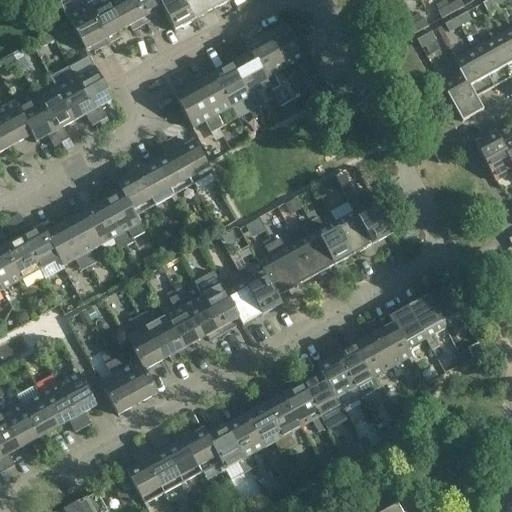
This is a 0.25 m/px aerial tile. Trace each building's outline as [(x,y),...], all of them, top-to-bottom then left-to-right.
[(96,0),(98,2),(86,9),(107,47),(121,39),(118,34),(123,31),(106,0),(96,0)] [(106,0),(123,31),(129,27),(132,33),(145,26),(130,0),(106,0)] [(156,13),(161,10),(162,9),(156,0),(130,0),(145,26),(146,25),(154,21),(159,18),(156,13)] [(156,0),(162,9),(161,10),(173,33),(175,32),(193,22),(180,0),(156,0)] [(180,0),(193,22),(212,12),(205,0),(180,0)] [(205,0),(212,12),(231,1),(230,0),(205,0)] [(493,0),(491,0),(482,5),(486,14),(498,7),(493,0)] [(459,1),(448,7),(452,15),(463,9),(459,1)] [(69,23),(75,34),(85,52),(91,48),(94,54),(99,51),(107,47),(86,9),(75,15),(68,4),(61,8),(69,23)] [(448,7),(437,13),(441,21),(452,15),(448,7)] [(466,14),(455,20),(460,28),(471,22),(466,14)] [(409,28),(413,36),(428,28),(423,20),(409,28)] [(455,20),(444,26),(449,35),(460,28),(455,20)] [(154,21),(146,25),(150,34),(158,29),(154,21)] [(276,25),(263,32),(283,70),(295,64),(301,75),(309,70),(285,27),(279,30),(276,25)] [(511,32),(511,31),(492,42),(511,77),(511,32)] [(253,45),(247,48),(246,49),(250,56),(264,81),(268,88),(269,87),(271,91),(278,87),(272,76),(283,70),(263,32),(250,39),(253,45)] [(416,42),(421,50),(436,42),(431,33),(416,42)] [(49,35),(39,41),(43,49),(54,43),(49,35)] [(511,77),(492,42),(473,52),(494,89),(508,82),(511,79),(511,77)] [(107,47),(99,51),(104,60),(112,55),(107,47)] [(12,55),(15,61),(23,56),(21,52),(18,54),(17,52),(12,55)] [(473,52),(454,63),(482,112),(483,111),(479,104),(476,99),(482,96),(494,89),(473,52)] [(23,56),(15,61),(22,73),(30,68),(23,56)] [(263,105),(256,94),(268,88),(264,81),(250,56),(231,66),(255,110),(263,105)] [(12,58),(2,63),(6,70),(6,72),(17,66),(16,65),(12,58)] [(74,80),(98,124),(106,119),(100,108),(112,102),(103,85),(88,59),(68,70),(74,80)] [(460,75),(441,86),(462,123),(472,118),(482,112),(454,63),(460,75)] [(231,66),(213,76),(230,109),(242,103),(248,114),(255,110),(231,66)] [(213,76),(194,87),(217,130),(225,126),(219,115),(230,109),(213,76)] [(52,85),(73,123),(85,116),(91,128),(98,124),(74,80),(57,89),(55,84),(52,85)] [(36,101),(60,145),(69,140),(62,129),(73,123),(52,85),(50,86),(53,92),(36,101)] [(181,111),(192,130),(204,124),(210,134),(217,130),(194,87),(174,97),(177,103),(181,111)] [(31,137),(35,144),(48,137),(54,149),(60,145),(36,101),(20,110),(17,105),(14,106),(17,111),(17,112),(31,137)] [(0,126),(12,147),(31,137),(17,112),(17,111),(14,106),(13,104),(1,111),(0,108),(0,126)] [(0,153),(12,147),(0,126),(0,153)] [(494,135),(511,168),(511,140),(508,143),(502,146),(499,141),(495,134),(494,135)] [(511,168),(494,135),(484,140),(474,146),(495,184),(511,174),(511,168)] [(168,143),(191,186),(208,177),(211,183),(214,182),(193,144),(181,150),(175,139),(168,143)] [(69,140),(60,145),(64,152),(73,147),(69,140)] [(155,165),(175,203),(177,202),(174,196),(191,186),(168,143),(160,147),(166,159),(155,165)] [(425,160),(430,169),(441,163),(437,154),(425,160)] [(130,164),(153,208),(170,198),(173,204),(175,203),(155,165),(143,171),(137,160),(130,164)] [(120,193),(121,194),(138,226),(139,225),(138,224),(140,223),(137,216),(153,208),(130,164),(122,168),(128,180),(116,186),(120,193)] [(102,204),(125,247),(133,243),(131,241),(143,234),(138,226),(121,194),(102,204)] [(347,203),(371,246),(391,235),(373,202),(360,210),(354,199),(347,203)] [(294,201),(285,207),(290,216),(291,215),(299,211),(294,201)] [(334,224),(352,256),(371,246),(347,203),(339,207),(345,218),(334,224)] [(83,214),(100,246),(112,240),(118,251),(125,247),(102,204),(83,214)] [(305,216),(309,223),(314,220),(311,213),(305,216)] [(64,225),(88,268),(95,264),(89,252),(100,246),(83,214),(64,225)] [(267,215),(258,220),(264,231),(273,226),(267,215)] [(19,217),(11,221),(18,232),(25,228),(19,217)] [(255,219),(244,225),(252,240),(263,234),(255,219)] [(309,223),(333,267),(352,256),(334,224),(322,230),(316,219),(314,220),(309,223)] [(11,221),(4,225),(10,236),(18,232),(11,221)] [(296,245),(314,277),(333,267),(309,223),(301,227),(308,239),(296,245)] [(45,235),(62,266),(62,267),(74,261),(80,272),(88,268),(64,225),(45,235)] [(21,239),(39,271),(56,262),(58,267),(62,266),(45,235),(44,234),(41,228),(21,239)] [(2,249),(23,287),(25,286),(22,280),(39,271),(21,239),(2,249)] [(278,240),(271,244),(295,288),(314,277),(296,245),(285,252),(278,240)] [(257,267),(261,274),(279,306),(281,306),(276,298),(295,288),(271,244),(263,248),(270,260),(257,267)] [(0,250),(0,289),(1,292),(18,283),(21,288),(23,287),(2,249),(0,250)] [(244,269),(237,273),(261,317),(279,306),(261,274),(250,280),(244,269)] [(236,288),(224,295),(242,327),(261,317),(237,273),(229,277),(236,288)] [(212,291),(201,297),(222,335),(235,328),(232,323),(237,320),(242,327),(224,295),(214,276),(206,280),(212,291)] [(173,292),(175,297),(181,294),(176,284),(170,287),(173,292)] [(425,298),(443,330),(455,324),(461,335),(469,330),(456,305),(445,286),(425,298)] [(173,292),(165,296),(168,301),(175,297),(173,292)] [(181,294),(175,297),(199,340),(205,337),(208,343),(222,335),(201,297),(189,304),(183,293),(181,294)] [(174,312),(163,318),(184,356),(197,349),(194,343),(199,340),(175,297),(168,301),(174,312)] [(406,308),(431,351),(438,347),(432,336),(443,330),(425,298),(406,308)] [(391,326),(405,351),(406,350),(417,344),(423,356),(431,351),(406,308),(387,319),(391,326)] [(93,310),(86,314),(91,323),(98,320),(93,310)] [(86,312),(78,316),(85,330),(93,326),(91,323),(86,314),(86,312)] [(145,314),(138,318),(162,361),(167,358),(170,364),(184,356),(163,318),(151,325),(145,314)] [(125,340),(137,363),(155,395),(156,395),(143,372),(162,361),(138,318),(130,322),(137,333),(125,340)] [(366,325),(390,369),(407,359),(410,365),(412,364),(413,364),(410,358),(406,350),(405,351),(391,326),(380,332),(374,321),(366,325)] [(353,346),(375,384),(377,383),(374,378),(390,369),(366,325),(358,329),(365,340),(353,346)] [(329,346),(353,389),(359,401),(378,390),(375,384),(353,346),(342,353),(336,342),(329,346)] [(319,375),(333,400),(334,400),(337,406),(340,404),(336,399),(353,389),(329,346),(321,350),(327,361),(315,368),(319,375)] [(438,347),(431,352),(435,360),(443,356),(438,347)] [(90,367),(99,384),(111,377),(105,366),(112,362),(109,356),(107,353),(91,363),(92,365),(90,367)] [(112,362),(136,406),(155,395),(137,363),(126,369),(120,358),(112,362)] [(99,384),(117,416),(136,406),(112,362),(105,366),(111,377),(99,384)] [(431,369),(420,376),(426,385),(437,379),(431,369)] [(74,377),(58,386),(82,430),(89,426),(83,415),(96,408),(78,375),(77,375),(74,370),(71,372),(74,377)] [(300,385),(325,430),(332,426),(326,415),(337,408),(338,408),(337,406),(334,400),(333,400),(319,375),(300,385)] [(281,396),(299,429),(311,422),(317,434),(325,430),(300,385),(281,396)] [(38,390),(36,391),(57,429),(68,423),(74,434),(82,430),(58,386),(41,395),(38,390)] [(16,399),(20,407),(44,451),(52,447),(45,435),(57,429),(36,391),(35,388),(16,399)] [(262,406),(287,451),(294,446),(288,435),(299,429),(281,396),(262,406)] [(243,417),(262,450),(273,444),(279,455),(287,451),(262,406),(243,417)] [(0,410),(0,415),(19,450),(30,444),(36,455),(44,451),(20,407),(3,416),(0,410)] [(0,460),(6,471),(13,467),(7,456),(19,450),(0,415),(0,460)] [(224,427),(249,471),(256,467),(250,456),(262,450),(243,417),(224,427)] [(220,470),(222,469),(219,463),(205,438),(206,438),(202,431),(190,437),(184,426),(176,430),(201,474),(217,464),(220,470)] [(223,471),(224,470),(235,464),(242,475),(249,471),(224,427),(206,438),(205,438),(219,463),(222,469),(223,471)] [(164,452),(185,490),(187,489),(184,483),(201,474),(176,430),(169,434),(175,446),(164,452)] [(138,451),(163,495),(179,486),(182,491),(185,490),(164,452),(152,458),(146,447),(138,451)] [(143,506),(146,511),(149,510),(146,504),(163,495),(138,451),(131,455),(137,467),(125,473),(142,506),(143,506)] [(126,489),(116,495),(122,505),(132,500),(126,489)] [(62,511),(106,511),(96,494),(62,511)]
